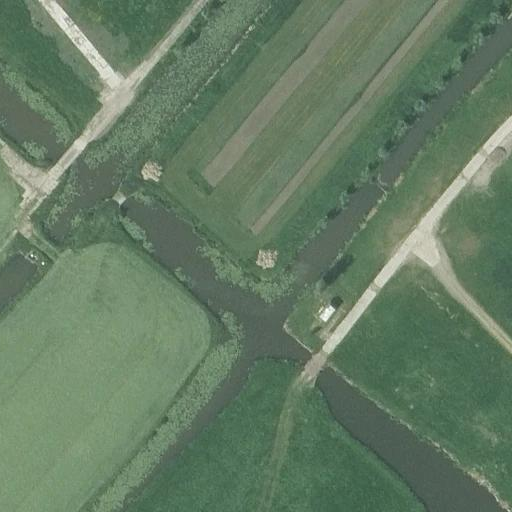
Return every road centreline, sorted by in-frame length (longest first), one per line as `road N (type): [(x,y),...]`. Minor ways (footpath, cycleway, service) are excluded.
road 1 (track): [(511,125),(293,394),(265,511)]
road 2 (track): [(201,0),(0,239)]
road 3 (track): [(418,232),(511,351)]
